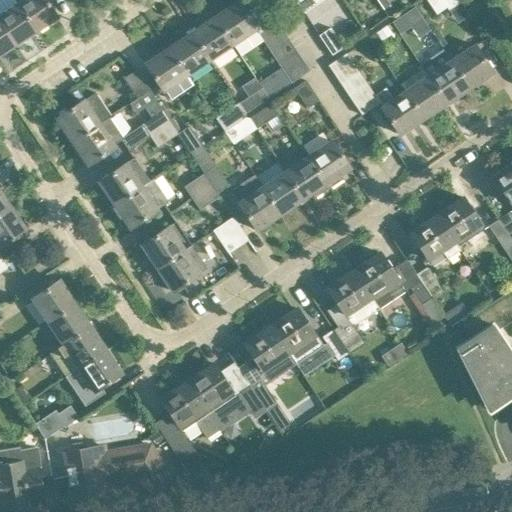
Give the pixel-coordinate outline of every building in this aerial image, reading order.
[(22,0),(17,3),(36,31),(57,17),(45,0),(22,0)] [(294,0),(301,10),(312,3),(309,0),(294,0)] [(385,0),(376,0),(383,10),(390,6),(385,0)] [(446,8),(448,10),(460,2),(459,0),(427,0),(437,14),(446,8)] [(238,2),(214,17),(232,44),(255,29),(257,33),(268,26),(255,6),(245,12),(238,2)] [(0,22),(15,45),(36,31),(17,3),(0,14),(0,22)] [(191,33),(209,60),(232,44),(214,17),(211,13),(210,13),(210,14),(198,22),(201,27),(191,33)] [(282,30),(276,21),(268,26),(257,33),(264,42),(282,30)] [(0,22),(0,55),(15,45),(0,22)] [(329,28),(318,36),(332,55),(343,48),(329,28)] [(289,40),(282,30),(264,42),(270,52),(289,40)] [(191,33),(168,48),(186,75),(209,60),(191,33)] [(295,50),(289,40),(270,52),(277,62),(295,50)] [(474,45),(451,61),(469,88),(492,72),(474,45)] [(141,80),(148,90),(153,97),(186,75),(168,48),(145,64),(151,74),(141,80)] [(302,60),(295,50),(277,62),(280,67),(284,72),(302,60)] [(420,65),(428,76),(446,103),(469,88),(451,61),(444,50),(420,65)] [(328,65),(334,75),(353,63),(346,53),(328,65)] [(309,70),(302,60),(284,72),(291,83),(309,70)] [(360,73),(353,63),(334,75),(341,85),(360,73)] [(258,82),(261,87),(268,98),(291,83),(284,72),(280,67),(258,82)] [(136,98),(148,90),(141,80),(135,70),(123,78),(136,98)] [(366,83),(360,73),(341,85),(348,95),(366,83)] [(428,76),(404,92),(422,119),(446,103),(428,76)] [(307,108),(318,100),(305,80),(293,88),(307,108)] [(348,95),(354,105),(373,92),(366,83),(348,95)] [(247,97),(254,107),(268,98),(261,87),(247,97)] [(404,92),(393,99),(385,88),(374,95),(380,103),(382,107),(381,107),(399,134),(422,119),(404,92)] [(361,115),(380,103),(374,95),(373,92),(354,105),(361,115)] [(56,118),(72,142),(110,116),(95,93),(56,118)] [(271,103),(248,118),(255,128),(278,112),(271,103)] [(142,121),(151,134),(169,122),(160,109),(142,121)] [(217,121),(223,131),(240,120),(233,110),(217,121)] [(125,139),(110,116),(72,142),(87,165),(125,139)] [(244,117),(240,120),(223,131),(232,143),(255,128),(248,118),(244,117)] [(158,144),(176,132),(169,122),(151,134),(158,144)] [(190,122),(176,132),(190,153),(204,144),(190,122)] [(331,141),(307,157),(329,188),(342,179),(339,174),(349,168),(331,141)] [(204,144),(190,153),(204,173),(211,185),(216,192),(226,186),(212,164),(216,161),(204,144)] [(329,188),(307,157),(284,172),(302,199),(311,193),(314,197),(329,188)] [(98,181),(113,204),(141,186),(149,180),(134,158),(98,181)] [(511,164),(493,177),(511,206),(511,164)] [(284,172),(261,188),(279,215),(302,199),(284,172)] [(190,199),(211,185),(204,173),(182,187),(190,199)] [(230,191),(256,230),(279,215),(261,188),(253,176),(230,191)] [(149,180),(141,186),(113,204),(129,228),(168,202),(152,178),(149,180)] [(211,185),(190,199),(197,210),(219,196),(216,192),(211,185)] [(0,214),(10,208),(0,192),(0,214)] [(436,215),(453,242),(457,247),(484,229),(463,197),(436,215)] [(0,214),(0,247),(25,230),(10,208),(0,214)] [(511,215),(509,212),(498,219),(511,239),(511,215)] [(460,252),(457,247),(453,242),(436,215),(409,233),(427,259),(441,250),(448,260),(460,252)] [(212,231),(228,254),(248,240),(233,217),(212,231)] [(511,239),(498,219),(488,226),(511,263),(511,239)] [(156,268),(191,245),(175,222),(141,245),(156,268)] [(206,268),(191,245),(156,268),(172,291),(206,268)] [(380,253),(352,271),(379,310),(410,289),(420,305),(430,299),(414,275),(404,260),(391,269),(380,253)] [(430,299),(442,291),(426,267),(414,275),(430,299)] [(352,327),(379,310),(352,271),(327,288),(352,327)] [(31,299),(47,322),(74,304),(59,280),(31,299)] [(511,288),(461,322),(471,339),(456,348),(488,411),(511,396),(511,288)] [(63,346),(90,328),(74,304),(47,322),(63,346)] [(297,308),(270,326),(287,353),(295,364),(322,346),(297,308)] [(332,330),(348,354),(360,346),(344,322),(332,330)] [(270,326),(243,344),(252,358),(261,371),(268,381),(295,364),(287,353),(270,326)] [(90,328),(63,346),(51,354),(57,363),(69,355),(78,369),(106,351),(90,328)] [(338,360),(348,354),(332,330),(322,336),(338,360)] [(80,400),(121,373),(106,351),(78,369),(86,381),(73,389),(80,400)] [(213,364),(187,382),(208,413),(234,396),(213,364)] [(260,378),(249,386),(265,408),(275,401),(260,378)] [(208,413),(187,382),(160,399),(181,431),(208,413)] [(21,385),(11,392),(19,405),(30,398),(21,385)] [(254,415),(265,408),(249,386),(239,393),(254,415)] [(56,413),(37,427),(45,439),(65,426),(56,413)] [(188,474),(199,467),(177,433),(166,440),(188,474)] [(103,446),(64,453),(72,500),(111,494),(111,492),(107,493),(106,484),(109,484),(109,481),(136,477),(137,479),(161,464),(149,445),(104,453),(103,446)] [(0,499),(2,511),(3,511),(30,508),(28,498),(44,495),(36,448),(20,450),(19,447),(0,449),(0,499)]
